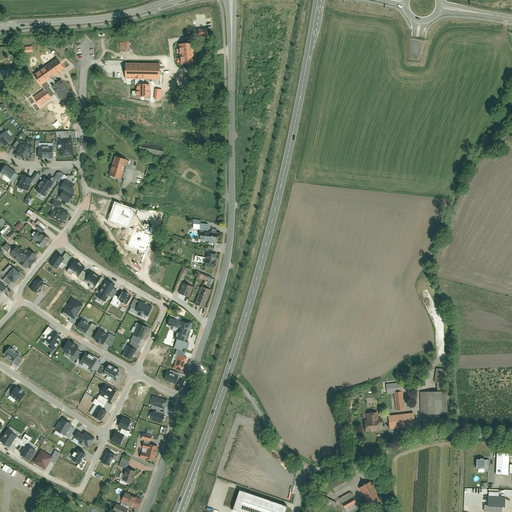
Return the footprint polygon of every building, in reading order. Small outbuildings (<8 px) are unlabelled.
[(198,29),(199,36),(208,36),(208,28),(198,29)] [(32,56),(44,48),(41,43),(29,51),(32,56)] [(181,64),(196,62),(194,43),(179,45),(181,64)] [(44,84),(65,69),(57,59),(36,73),(44,84)] [(127,62),(126,78),(159,80),(160,64),(127,62)] [(3,76),(12,76),(13,69),(0,68),(0,74),(3,75),(3,76)] [(51,87),(61,101),(71,93),(62,80),(51,87)] [(136,84),(136,96),(150,96),(150,84),(136,84)] [(51,99),(45,90),(34,98),(40,107),(51,99)] [(0,142),(4,148),(13,141),(6,132),(3,134),(0,130),(0,142)] [(60,139),(58,140),(60,157),(74,156),(72,138),(70,139),(69,132),(60,133),(60,139)] [(163,146),(141,142),(139,152),(162,156),(163,146)] [(19,144),(16,158),(30,160),(32,147),(19,144)] [(114,156),(110,175),(122,178),(127,159),(114,156)] [(11,181),(16,173),(5,166),(0,175),(11,181)] [(22,176),(17,189),(28,193),(33,180),(22,176)] [(54,185),(44,179),(36,192),(46,198),(54,185)] [(63,190),(59,198),(68,203),(73,195),(70,193),(75,185),(66,179),(61,188),(63,190)] [(50,216),(62,223),(68,213),(59,208),(61,203),(53,199),(50,204),(56,207),(50,216)] [(115,201),(107,221),(129,229),(137,209),(115,201)] [(15,227),(19,231),(24,226),(19,222),(15,227)] [(200,241),(218,242),(219,232),(208,231),(209,224),(201,223),(200,241)] [(6,224),(0,232),(3,234),(9,226),(6,224)] [(147,252),(152,236),(133,230),(128,246),(147,252)] [(32,239),(43,247),(49,239),(42,233),(41,235),(38,232),(32,239)] [(25,269),(37,256),(29,249),(26,254),(17,246),(9,254),(25,269)] [(214,267),(217,254),(207,252),(204,265),(214,267)] [(57,253),(49,264),(56,269),(62,262),(65,264),(71,257),(65,253),(62,257),(57,253)] [(77,278),(83,282),(85,280),(89,275),(83,271),(85,267),(75,261),(69,269),(78,276),(77,278)] [(2,280),(9,287),(23,274),(15,266),(14,267),(11,264),(0,275),(4,278),(2,280)] [(183,266),(181,272),(186,274),(189,268),(183,266)] [(93,290),(101,278),(90,272),(89,275),(85,280),(90,284),(88,287),(93,290)] [(38,277),(29,288),(36,293),(40,289),(41,290),(40,291),(46,296),(52,288),(38,277)] [(108,295),(113,298),(115,295),(118,291),(113,288),(115,286),(106,280),(100,292),(97,290),(95,292),(98,294),(97,297),(104,301),(108,295)] [(178,293),(190,298),(194,287),(182,282),(178,293)] [(195,305),(203,308),(210,290),(202,286),(195,305)] [(124,303),(127,304),(131,297),(128,295),(129,295),(126,293),(125,294),(122,292),(119,298),(115,295),(113,298),(110,303),(115,306),(118,300),(121,301),(121,302),(124,304),(124,303)] [(83,305),(72,298),(63,312),(71,317),(68,321),(74,325),(79,317),(77,316),(83,305)] [(148,317),(153,307),(140,301),(139,302),(134,299),(130,307),(135,309),(135,311),(138,312),(137,315),(142,318),(144,315),(148,317)] [(82,319),(76,328),(91,337),(97,326),(92,323),(90,325),(82,319)] [(180,321),(180,322),(170,319),(168,325),(181,329),(180,332),(178,332),(176,338),(184,341),(190,325),(180,321)] [(142,339),(147,328),(136,323),(134,327),(136,328),(133,335),(142,339)] [(98,329),(92,339),(103,345),(104,343),(109,346),(115,336),(109,333),(108,335),(98,329)] [(59,343),(62,339),(52,332),(46,341),(50,344),(48,347),(55,351),(60,344),(59,343)] [(183,349),(186,350),(189,344),(177,340),(174,348),(182,351),(183,349)] [(62,350),(73,356),(79,347),(68,341),(62,350)] [(131,341),(123,356),(131,361),(139,345),(131,341)] [(10,347),(4,355),(18,366),(23,360),(18,356),(19,355),(10,347)] [(86,353),(79,364),(91,371),(98,360),(86,353)] [(187,358),(178,355),(173,368),(183,372),(187,358)] [(114,379),(119,370),(109,364),(104,374),(114,379)] [(179,375),(167,372),(164,380),(176,384),(179,375)] [(401,383),(386,384),(387,394),(394,394),(395,411),(404,410),(403,392),(402,392),(401,383)] [(105,384),(97,400),(106,405),(108,400),(111,401),(116,391),(105,384)] [(11,386),(5,393),(9,397),(10,396),(18,403),(25,394),(17,386),(14,389),(11,386)] [(421,416),(445,415),(444,393),(421,393),(421,416)] [(165,410),(168,401),(153,396),(150,404),(165,410)] [(97,406),(92,415),(101,421),(107,412),(97,406)] [(164,414),(153,411),(151,420),(162,423),(164,414)] [(378,413),(366,414),(366,421),(364,421),(365,433),(380,431),(380,425),(383,425),(383,418),(378,419),(378,413)] [(415,424),(414,414),(388,417),(389,427),(415,424)] [(117,427),(127,431),(132,421),(122,417),(117,427)] [(62,419),(56,430),(69,438),(75,429),(71,427),(72,425),(62,419)] [(21,440),(7,430),(0,441),(9,447),(11,443),(16,447),(21,440)] [(111,441),(120,445),(124,436),(116,431),(111,441)] [(88,447),(94,438),(85,432),(83,435),(78,432),(73,439),(83,446),(84,444),(88,447)] [(141,440),(151,442),(152,435),(143,433),(141,440)] [(143,443),(140,458),(154,461),(157,446),(143,443)] [(29,461),(36,450),(26,444),(20,455),(29,461)] [(77,449),(71,459),(79,464),(77,467),(83,470),(87,462),(83,459),(86,454),(77,449)] [(41,451),(34,463),(45,470),(50,462),(54,464),(60,454),(55,450),(51,457),(41,451)] [(107,451),(101,463),(110,467),(116,455),(107,451)] [(497,454),(495,475),(508,475),(509,454),(497,454)] [(488,472),(488,461),(486,460),(485,462),(483,462),(483,460),(480,460),(480,461),(477,461),(476,470),(484,470),(484,472),(488,472)] [(126,468),(122,480),(132,484),(136,472),(126,468)] [(330,482),(336,494),(350,486),(344,475),(330,482)] [(380,499),(370,482),(359,489),(369,505),(380,499)] [(285,511),(287,507),(239,491),(233,509),(241,511),(285,511)] [(350,511),(359,508),(351,492),(339,499),(345,511),(350,511)] [(126,493),(122,502),(137,509),(141,500),(126,493)] [(484,506),(484,511),(494,511),(502,511),(502,508),(505,508),(506,497),(488,496),(488,506),(484,506)]
